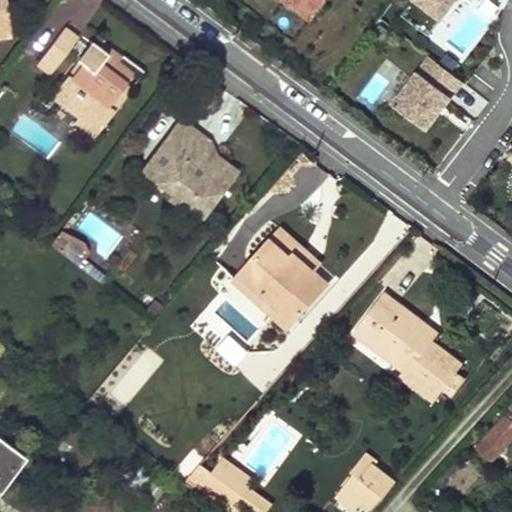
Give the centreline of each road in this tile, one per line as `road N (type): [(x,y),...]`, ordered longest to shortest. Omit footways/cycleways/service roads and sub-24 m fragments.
road 1 (residential): [(431,207),(153,0)]
road 2 (residential): [(431,207),(511,97)]
